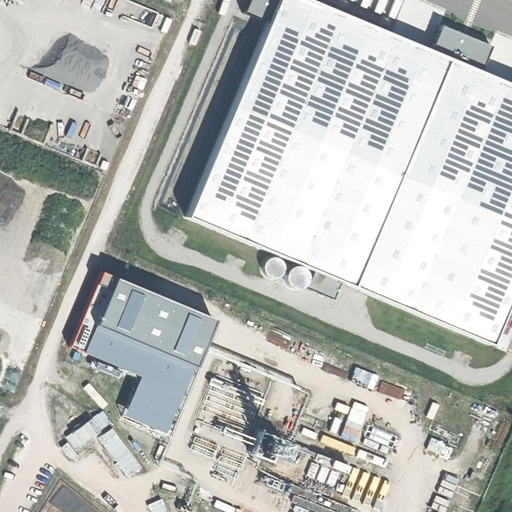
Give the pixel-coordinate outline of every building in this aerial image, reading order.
[(511,298),(511,88),(301,0),(279,0),(187,219),(492,347),(511,298)] [(212,322),(115,282),(85,354),(136,375),(119,417),(164,435),(212,322)] [(356,367),(352,380),(375,387),(379,374),(356,367)] [(114,426),(100,436),(127,477),(142,468),(114,426)] [(149,504),(151,511),(163,511),(167,510),(162,499),(149,504)]
